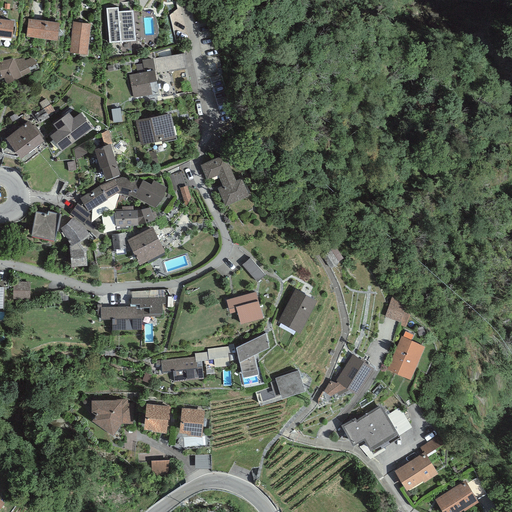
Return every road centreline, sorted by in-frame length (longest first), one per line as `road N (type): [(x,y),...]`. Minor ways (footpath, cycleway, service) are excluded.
road 1 (residential): [(0,265),(99,292),(176,283),(217,260),(223,237),(185,163),(202,132)]
road 2 (tertiary): [(269,511),(240,487),(213,481),(157,511)]
